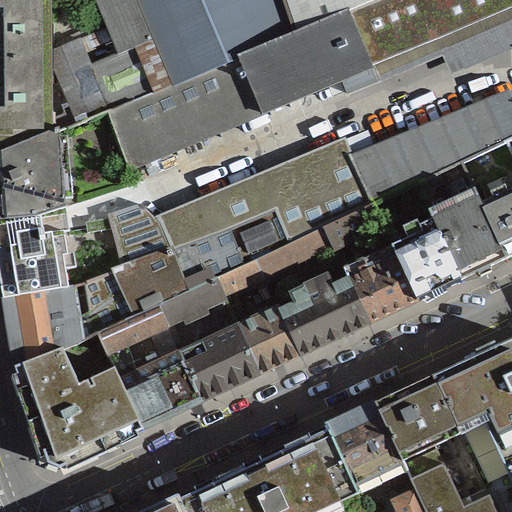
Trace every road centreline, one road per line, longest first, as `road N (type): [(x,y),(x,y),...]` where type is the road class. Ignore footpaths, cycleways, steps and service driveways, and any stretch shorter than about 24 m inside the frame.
road 1 (unknown): [(511,72),(353,117),(53,227),(0,234)]
road 2 (residential): [(511,300),(55,511)]
